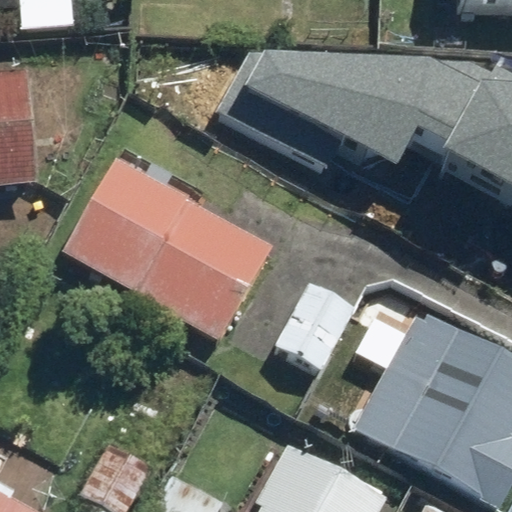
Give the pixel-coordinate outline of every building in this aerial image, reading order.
[(19,0),(21,25),(70,21),(68,0),(19,0)] [(511,0),(461,0),(461,15),(511,15),(511,0)] [(511,93),(471,72),(245,63),(211,122),(310,172),(329,145),(383,175),(402,141),(511,199),(511,93)] [(36,75),(0,77),(0,198),(45,196),(40,134),(36,75)] [(123,166),(68,259),(223,350),(278,258),(123,166)] [(0,258),(0,298),(17,268),(0,258)] [(360,314),(314,289),(277,355),(323,380),(360,314)] [(511,364),(423,316),(388,379),(361,365),(334,414),(361,429),(356,438),(491,511),(511,511),(511,510),(511,364)] [(131,511),(155,474),(112,448),(80,500),(101,511),(131,511)] [(259,511),(389,511),(393,505),(292,450),(258,511),(259,511)] [(222,511),(225,509),(175,485),(162,511),(222,511)] [(26,511),(0,497),(0,511),(26,511)]
